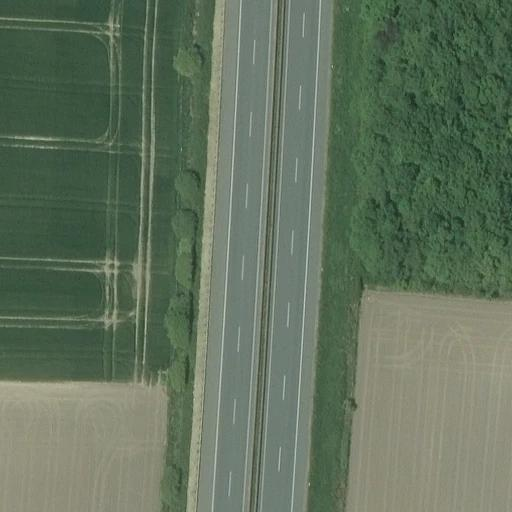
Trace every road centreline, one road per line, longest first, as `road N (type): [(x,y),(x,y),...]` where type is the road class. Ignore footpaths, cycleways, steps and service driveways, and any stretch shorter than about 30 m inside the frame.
road 1 (motorway): [(248,0),(220,511)]
road 2 (motorway): [(283,511),(305,0)]
